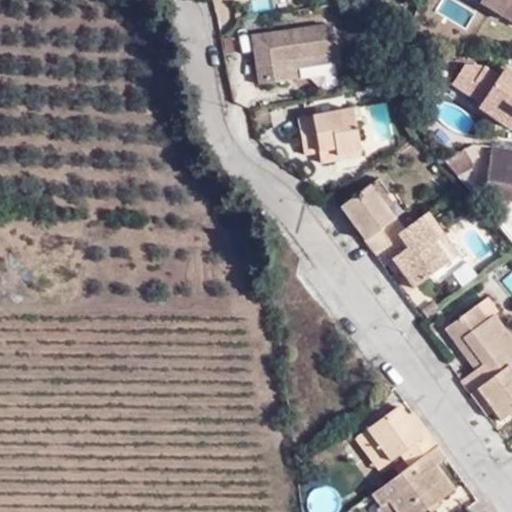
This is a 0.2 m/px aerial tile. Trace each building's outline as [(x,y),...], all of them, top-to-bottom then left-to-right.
[(507,5),(498,0),(483,0),(481,4),(501,15),(507,5)] [(511,0),(498,0),(507,5),(501,15),(511,21),(511,0)] [(257,85),(287,81),(285,63),(332,58),(329,28),(252,36),(257,85)] [(293,70),(333,65),(332,58),(285,63),(287,81),(295,81),(293,70)] [(511,73),(503,68),(497,77),(482,67),(461,66),(450,82),(479,102),(480,102),(483,97),(501,109),(494,119),(509,128),(511,123),(511,73)] [(480,102),(479,102),(477,107),(494,119),(501,109),(483,97),(480,102)] [(364,151),(359,112),(304,123),(308,155),(327,154),(325,162),(343,161),(343,153),(364,151)] [(511,150),(492,148),(490,148),(485,183),(500,199),(511,200),(511,150)] [(457,177),(472,167),(463,154),(446,164),(457,177)] [(377,181),(371,185),(389,209),(396,203),(377,181)] [(371,185),(345,204),(380,251),(410,230),(397,216),(395,217),(389,209),(371,185)] [(466,255),(434,213),(427,218),(445,242),(440,247),(454,264),(466,255)] [(412,265),(406,269),(417,288),(454,264),(440,247),(445,242),(427,218),(410,230),(380,251),(390,263),(404,254),(412,265)] [(390,263),(399,276),(406,269),(412,265),(404,254),(390,263)] [(476,392),(511,365),(511,338),(494,315),(487,321),(478,309),(449,330),(468,355),(477,349),(488,365),(480,371),(467,380),(476,392)] [(477,349),(468,355),(480,371),(488,365),(477,349)] [(511,365),(476,392),(490,410),(494,406),(507,420),(511,415),(511,365)] [(402,452),(412,465),(440,445),(421,417),(413,420),(402,403),(368,428),(391,461),(402,452)] [(378,469),(391,461),(368,428),(355,437),(378,469)] [(412,465),(372,494),(381,507),(377,510),(378,511),(424,511),(454,492),(438,467),(450,459),(440,445),(412,465)]
